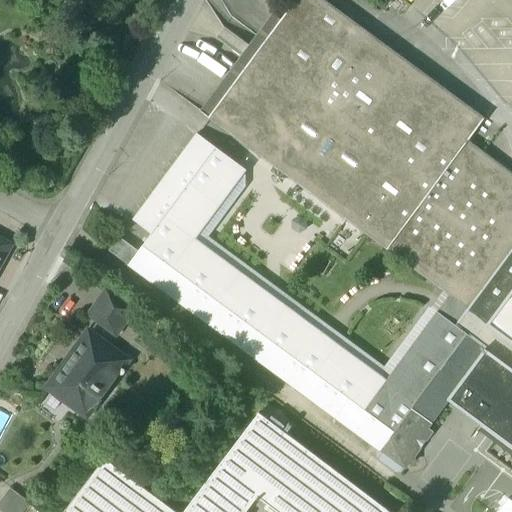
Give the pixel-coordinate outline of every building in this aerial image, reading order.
[(484,120),(321,0),(296,0),(288,11),(209,118),(448,295),(449,295),(449,294),(468,309),(511,250),(511,173),(469,141),(484,120)] [(455,327),(468,309),(449,294),(449,295),(448,295),(386,380),(194,239),(245,170),(197,134),(134,219),(152,233),(138,252),(128,266),(377,451),(376,452),(377,458),(396,472),(401,470),(403,467),(406,469),(410,463),(415,462),(413,458),(432,432),(427,429),(449,401),(487,351),(455,327)] [(138,252),(118,237),(108,252),(128,266),(138,252)] [(511,250),(468,309),(455,327),(487,351),(511,369),(511,344),(487,326),(511,292),(511,250)] [(107,292),(90,315),(116,334),(133,311),(107,292)] [(511,292),(487,326),(511,344),(511,292)] [(77,351),(64,368),(64,367),(49,387),(87,415),(87,414),(84,411),(122,360),(125,362),(126,361),(89,333),(76,350),(77,351)] [(511,369),(487,351),(449,401),(511,447),(511,369)] [(389,511),(258,414),(184,511),(245,511),(257,497),(276,511),(389,511)] [(173,511),(104,459),(64,511),(173,511)] [(29,502),(10,489),(0,502),(0,511),(1,511),(22,511),(25,509),(29,502)]
